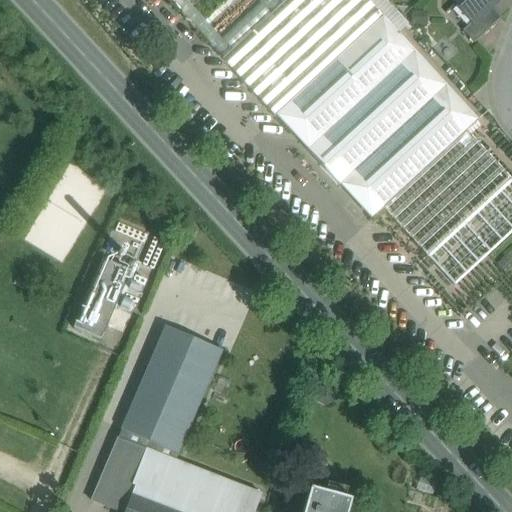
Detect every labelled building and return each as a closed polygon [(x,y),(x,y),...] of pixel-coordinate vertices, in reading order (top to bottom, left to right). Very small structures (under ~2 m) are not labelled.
[(169,0),(180,11),(191,0),(169,0)] [(276,0),(191,0),(180,11),(231,68),(289,14),(276,0)] [(477,121),(366,0),(304,0),(289,14),(231,68),(339,185),(351,174),(427,257),(510,179),(466,133),(477,121)] [(497,0),(451,0),(472,22),(472,23),(490,7),(497,0)] [(490,7),(472,23),(472,22),(463,30),(474,42),(500,17),(490,7)] [(115,307),(131,314),(145,283),(129,275),(115,307)] [(165,327),(102,473),(135,485),(125,511),(253,511),(261,494),(174,461),(221,351),(165,327)] [(125,511),(135,485),(102,473),(90,501),(118,511),(125,511)] [(309,489),(302,511),(346,511),(350,501),(309,489)]
